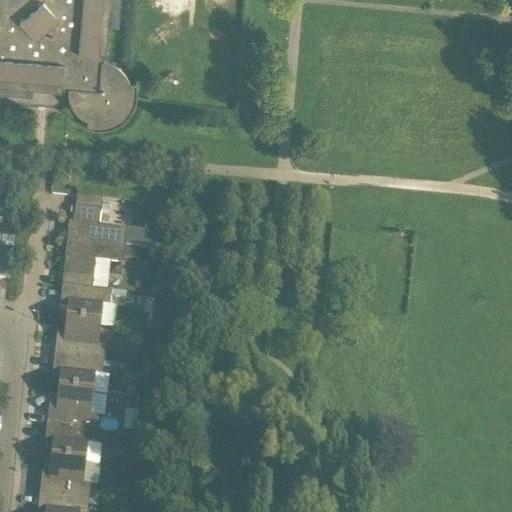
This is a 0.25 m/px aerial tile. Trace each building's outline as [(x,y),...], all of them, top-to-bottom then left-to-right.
[(117,28),(119,0),(0,0),(0,93),(31,96),(32,89),(61,92),(61,89),(66,89),(66,96),(68,102),(71,108),(75,113),(80,117),(86,120),(84,125),(82,124),(82,126),(84,127),(87,128),(90,129),(94,129),(98,129),(102,129),(106,129),(110,128),(114,126),(116,125),(118,124),(121,122),(123,121),(125,119),(127,117),(128,115),(130,113),(131,111),(133,108),(134,106),(135,104),(136,100),(136,98),(136,96),(137,93),(136,89),(136,87),(136,84),(135,82),(134,82),(134,85),(129,85),(129,82),(128,80),(127,78),(126,76),(125,74),(124,73),(122,71),(120,69),(117,67),(116,65),(112,63),(110,62),(107,61),(103,61),(101,60),(102,54),(105,54),(108,28),(117,28)] [(143,227),(142,232),(127,231),(98,228),(101,200),(76,197),(73,225),(68,225),(67,242),(125,249),(160,252),(162,229),(143,227)] [(12,251),(11,251),(0,250),(2,238),(0,237),(0,279),(9,281),(12,251)] [(123,266),(124,257),(125,250),(125,249),(67,242),(65,260),(69,260),(66,288),(106,292),(109,264),(123,266)] [(109,308),(110,299),(111,293),(106,292),(66,288),(62,288),(59,310),(66,310),(65,324),(100,328),(102,307),(109,308)] [(56,337),(54,358),(103,363),(105,349),(98,348),(100,328),(65,324),(63,337),(56,337)] [(103,363),(54,358),(52,379),(59,380),(57,393),(92,397),(95,377),(102,377),(103,363)] [(90,417),(92,397),(57,393),(56,407),(49,406),(46,427),(96,432),(97,418),(90,417)] [(127,426),(122,429),(122,435),(133,436),(134,426),(127,426)] [(51,449),(50,462),(85,466),(87,446),(94,447),(96,432),(46,427),(44,448),(51,449)] [(41,475),(39,496),(88,501),(90,487),(83,486),(85,466),(50,462),(48,476),(41,475)] [(128,489),(113,488),(111,504),(126,506),(127,497),(128,489)] [(87,511),(88,501),(39,496),(37,511),(87,511)]
